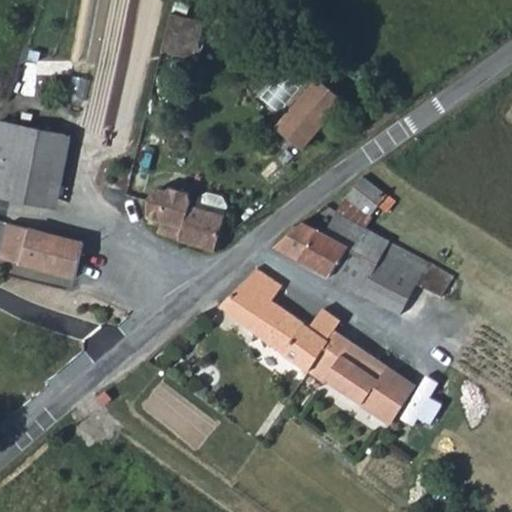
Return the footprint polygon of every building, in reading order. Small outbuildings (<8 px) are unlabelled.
[(192,67),(205,22),(174,12),(161,58),(192,67)] [(279,74),(260,97),(275,109),(294,86),(279,74)] [(318,75),(275,127),(299,147),(342,96),(318,75)] [(10,163),(31,165),(25,200),(56,206),(69,134),(0,121),(0,155),(11,158),(10,163)] [(0,195),(25,200),(31,165),(10,163),(11,158),(0,155),(0,195)] [(363,176),(347,197),(372,214),(379,204),(388,210),(396,199),(363,176)] [(159,222),(156,231),(213,249),(223,215),(195,207),(188,204),(189,201),(184,189),(165,184),(162,187),(156,185),(148,197),(147,212),(147,219),(159,222)] [(198,197),(195,207),(223,215),(226,206),(222,197),(207,192),(198,197)] [(374,215),(372,214),(347,197),(335,211),(332,209),(316,227),(345,243),(358,223),(366,227),(374,215)] [(416,280),(443,294),(454,275),(366,227),(358,223),(345,243),(316,227),(303,220),(276,244),(359,292),(379,262),(416,280)] [(6,259),(72,275),(81,241),(82,240),(11,223),(5,245),(10,246),(6,259)] [(98,233),(84,230),(82,240),(81,241),(94,245),(98,233)] [(379,262),(359,292),(399,312),(416,280),(379,262)] [(223,305),(268,343),(290,312),(272,299),(283,284),(255,267),(223,305)] [(309,370),(328,339),(333,331),(339,320),(322,308),(309,325),(290,312),(268,343),(309,370)] [(327,378),(390,422),(415,386),(333,331),(328,339),(309,370),(325,381),(327,378)]
